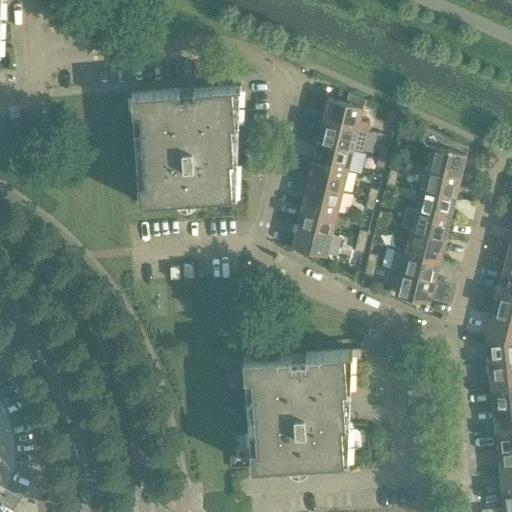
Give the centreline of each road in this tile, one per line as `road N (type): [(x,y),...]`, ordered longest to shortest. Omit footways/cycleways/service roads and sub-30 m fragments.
road 1 (residential): [(452,351),(260,265),(259,231),(297,88),(263,61),(223,51),(33,61)]
road 2 (secondary): [(144,511),(130,413),(93,325),(31,253),(0,230)]
road 3 (secondary): [(0,290),(35,332),(67,396),(90,511)]
road 4 (residential): [(452,351),(500,150)]
road 5 (residential): [(465,511),(452,351)]
